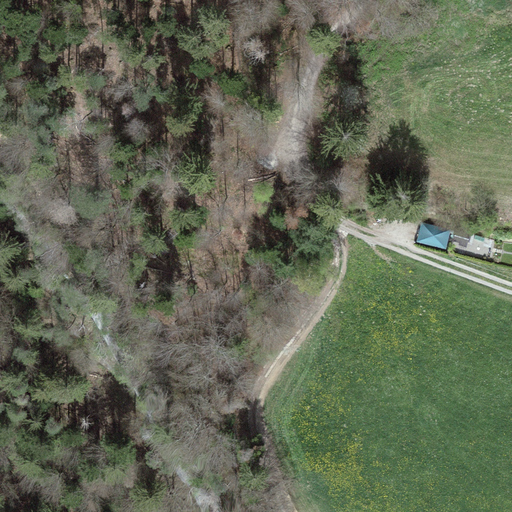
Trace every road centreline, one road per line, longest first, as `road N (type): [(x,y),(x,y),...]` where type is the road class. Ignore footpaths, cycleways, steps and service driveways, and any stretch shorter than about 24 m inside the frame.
road 1 (track): [(357,0),(302,96),(295,157),(305,187),(336,220),(511,288)]
road 2 (track): [(284,511),(258,452),(256,394),(336,273),(336,220)]
